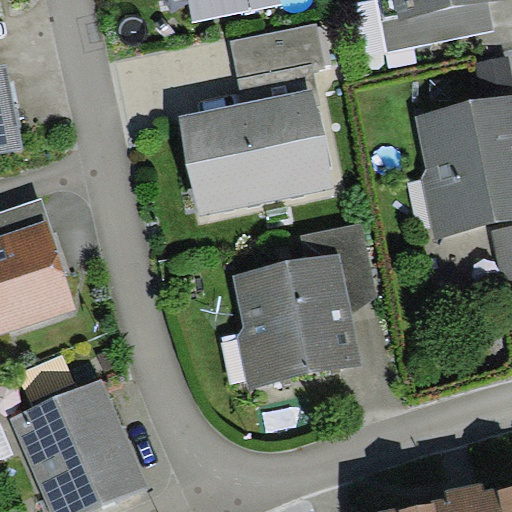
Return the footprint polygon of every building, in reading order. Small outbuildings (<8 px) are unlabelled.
[(380,0),(384,21),(397,18),(393,0),(380,0)] [(488,2),(498,0),(393,0),(397,18),(397,20),(488,2)] [(494,31),(488,2),(397,20),(397,18),(384,21),(381,22),(387,52),(494,31)] [(315,70),(326,68),(317,23),(230,41),(243,103),(312,89),(315,105),(322,104),(315,70)] [(0,152),(22,148),(6,64),(0,65),(0,152)] [(315,105),(312,89),(243,103),(179,116),(200,216),(333,188),(315,105)] [(511,97),(416,115),(438,237),(511,222),(511,97)] [(0,236),(46,222),(50,220),(42,198),(0,212),(0,236)] [(0,236),(0,334),(75,310),(46,222),(0,236)] [(304,235),(309,261),(340,254),(352,314),(378,293),(364,223),(304,235)] [(505,306),(511,304),(511,225),(491,230),(505,306)] [(250,388),(363,366),(352,314),(340,254),(309,261),(233,276),(243,327),(238,328),(240,338),(249,380),(250,388)] [(249,380),(240,338),(221,342),(230,384),(249,380)] [(83,511),(148,484),(101,379),(11,418),(52,511),(83,511)] [(0,423),(0,462),(14,457),(0,423)] [(446,489),(448,498),(483,491),(481,482),(446,489)] [(511,511),(511,485),(483,491),(448,498),(377,511),(511,511)]
